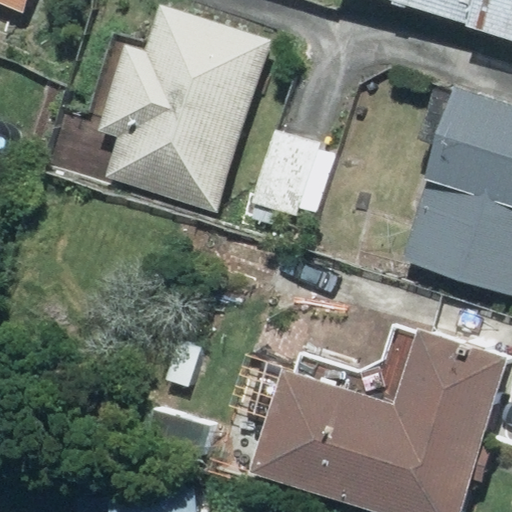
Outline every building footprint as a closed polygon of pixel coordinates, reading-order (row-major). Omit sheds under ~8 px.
[(0,0),(0,40),(13,46),(31,0),(0,0)] [(511,0),(334,0),(334,1),(511,56),(511,0)] [(139,58),(115,51),(76,174),(221,220),(276,43),(155,5),(139,58)] [(511,115),(451,99),(403,269),(511,299),(511,115)] [(387,412),(277,378),(246,479),(351,511),(464,511),(510,363),(411,333),(387,412)] [(196,511),(196,499),(84,501),(84,511),(196,511)]
